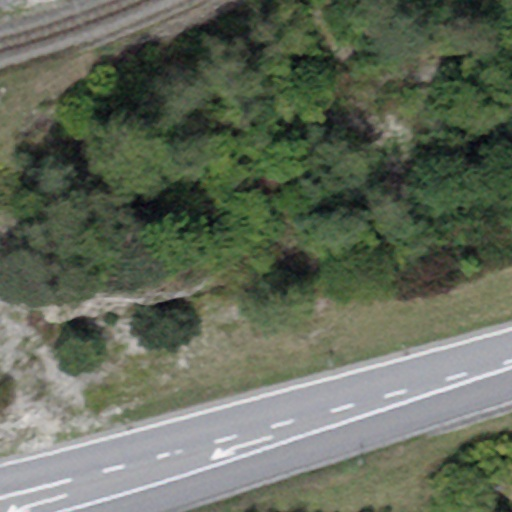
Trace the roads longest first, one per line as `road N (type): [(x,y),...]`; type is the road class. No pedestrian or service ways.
road 1 (secondary): [(325,416),(0,511)]
road 2 (secondary): [(325,416),(511,360)]
